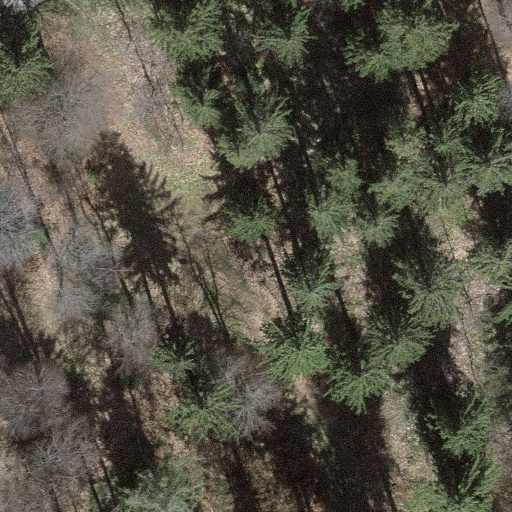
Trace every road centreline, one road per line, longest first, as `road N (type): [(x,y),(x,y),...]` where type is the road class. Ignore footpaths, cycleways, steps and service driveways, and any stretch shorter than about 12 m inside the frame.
road 1 (track): [(446,511),(315,335),(192,135),(92,0)]
road 2 (track): [(0,270),(192,135),(408,0)]
